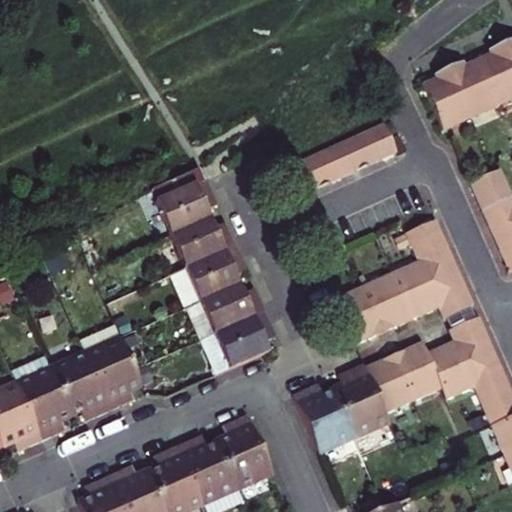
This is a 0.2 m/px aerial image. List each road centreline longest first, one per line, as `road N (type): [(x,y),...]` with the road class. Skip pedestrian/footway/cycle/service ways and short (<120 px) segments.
road 1 (residential): [(468,0),(400,51),(395,82),(494,305)]
road 2 (residential): [(259,384),(310,361),(236,187)]
road 3 (residential): [(40,479),(259,384)]
road 4 (residential): [(313,511),(259,384)]
